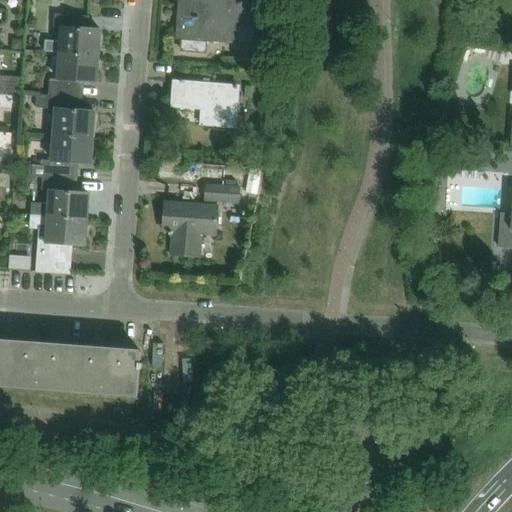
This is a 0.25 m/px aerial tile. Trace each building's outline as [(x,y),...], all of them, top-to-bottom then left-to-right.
[(179,16),(177,39),(183,39),(182,50),(205,52),(206,40),(236,42),(254,44),(257,3),(251,3),(250,0),(223,0),(223,1),(206,0),(180,0),(179,16)] [(60,53),(63,53),(96,55),(96,47),(98,47),(100,29),(85,28),(85,17),(89,18),(89,17),(54,14),(53,26),(62,27),(60,53)] [(98,55),(96,55),(63,53),(62,65),(60,65),(58,79),(50,79),(49,96),(79,99),(80,81),(96,83),(98,55)] [(181,83),(174,82),(173,106),(202,109),(201,124),(235,127),(238,87),(184,83),(185,81),(181,81),(181,83)] [(37,95),(36,107),(48,108),(56,109),(54,135),(57,135),(90,136),(90,129),(92,129),(94,111),(78,110),(78,109),(79,99),(49,96),(37,95)] [(32,165),(31,178),(43,179),(73,181),(75,163),(90,164),(92,137),(90,136),(57,135),(56,147),(53,147),(52,161),(44,160),(44,166),(32,165)] [(87,210),(88,193),(73,192),(73,181),(43,179),(42,190),(50,190),(49,204),(37,203),(36,217),(40,217),(40,218),(86,221),(86,218),(84,218),(85,210),(87,210)] [(201,223),(214,223),(215,223),(217,201),(237,203),(238,186),(207,184),(206,205),(165,202),(165,201),(163,201),(162,221),(163,222),(164,220),(170,221),(169,232),(167,231),(167,234),(169,234),(168,254),(199,256),(201,223)] [(84,245),(86,221),(40,218),(40,217),(36,217),(30,216),(29,230),(39,231),(36,272),(66,274),(69,244),(84,245)] [(7,387),(10,342),(0,341),(0,383),(6,384),(6,387),(7,387)] [(72,391),(75,347),(48,345),(49,343),(47,343),(46,347),(38,347),(38,342),(37,342),(37,344),(10,342),(7,387),(8,387),(8,384),(71,389),(71,391),(72,391)] [(139,363),(140,352),(113,350),(113,348),(111,348),(111,352),(102,352),(103,347),(101,347),(101,349),(75,347),(72,391),(72,389),(136,394),(136,396),(137,396),(139,368),(141,369),(141,363),(139,363)]
